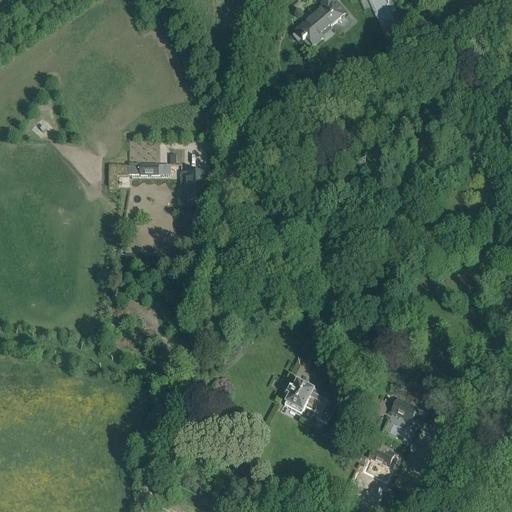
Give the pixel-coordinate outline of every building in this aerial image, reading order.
[(309,22),(299,30),(306,37),(313,46),(332,30),(330,28),(346,15),(336,2),(335,0),(322,0),(322,8),(317,12),(320,15),(310,23),(309,22)] [(408,28),(402,31),(406,39),(412,37),(408,28)] [(140,166),(129,166),(130,177),(140,177),(159,176),(158,166),(140,166)] [(187,174),(182,174),(182,187),(188,187),(188,202),(196,202),(206,202),(206,174),(196,174),(187,174)] [(306,408),(316,414),(314,418),(327,426),(339,403),(325,396),(325,398),(315,392),(315,391),(314,390),(314,389),(307,385),(306,386),(298,382),(294,390),(291,389),(288,395),(290,396),(286,404),(304,413),(306,408)] [(418,409),(398,399),(391,414),(411,423),(418,409)] [(395,456),(389,453),(375,446),(363,472),(383,481),(395,456)]
